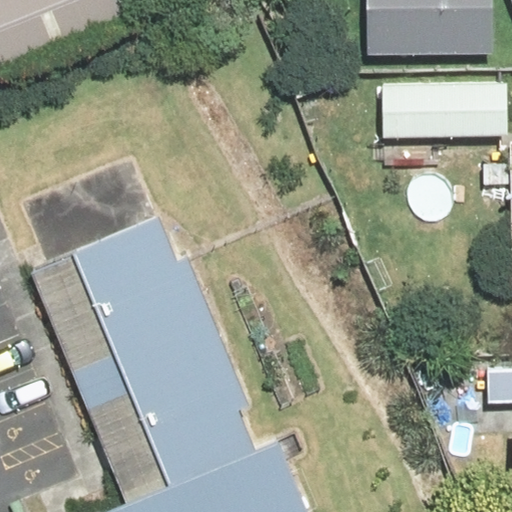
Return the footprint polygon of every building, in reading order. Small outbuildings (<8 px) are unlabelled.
[(0,0),(0,68),(2,73),(90,38),(84,25),(127,8),(123,0),(0,0)] [(371,0),(373,49),(500,47),(499,0),(371,0)] [(511,84),(386,85),(387,140),(511,138),(511,84)] [(175,230),(58,277),(150,506),(267,459),(175,230)] [(288,511),(267,459),(150,506),(135,511),(288,511)]
